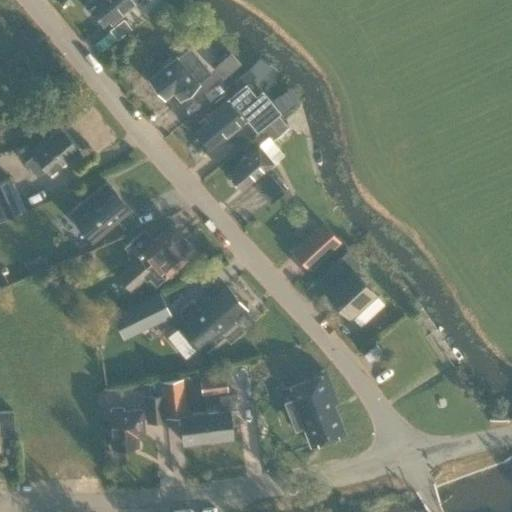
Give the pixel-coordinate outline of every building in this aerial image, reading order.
[(137,0),(92,0),(95,3),(90,8),(102,23),(108,18),(111,22),(137,0)] [(210,70),(189,46),(177,56),(176,55),(148,78),(164,97),(173,90),(180,98),(198,82),(197,81),(210,70)] [(239,63),(230,52),(213,67),(222,78),(239,63)] [(255,74),(249,69),(231,83),(236,91),(255,74)] [(226,135),(244,120),(254,133),(259,129),(276,114),(280,111),(262,90),(256,95),(246,83),(226,99),(204,117),(207,121),(195,131),(207,146),(223,132),(226,135)] [(276,114),(259,129),(270,141),(287,127),(276,114)] [(46,138),(22,158),(45,184),(68,164),(66,162),(80,150),(61,129),(48,140),(46,138)] [(274,163),(258,144),(238,161),(240,163),(227,173),(239,187),(255,174),(257,177),(274,163)] [(0,211),(3,218),(25,209),(10,176),(0,180),(0,211)] [(128,208),(111,187),(107,191),(101,184),(67,213),(90,240),(128,208)] [(339,240),(323,223),(293,251),(310,268),(339,240)] [(11,230),(20,259),(38,254),(28,224),(11,230)] [(183,237),(171,224),(153,239),(144,229),(124,246),(136,260),(128,267),(123,262),(113,271),(118,276),(129,289),(144,276),(146,279),(149,277),(156,284),(174,268),(174,269),(195,250),(184,236),(183,237)] [(358,261),(347,249),(328,267),(338,278),(325,291),(349,316),(356,309),(358,311),(369,301),(367,299),(374,292),(351,268),(358,261)] [(40,258),(28,263),(33,274),(45,270),(40,258)] [(246,308),(226,285),(209,300),(206,297),(175,323),(200,354),(223,335),(221,333),(235,321),(233,319),(246,308)] [(171,315),(159,291),(111,314),(123,338),(171,315)] [(326,371),(280,389),(285,402),(287,401),(297,428),(303,426),(310,444),(344,432),(334,405),(333,402),(337,401),(326,371)] [(227,389),(225,376),(201,379),(202,392),(227,389)] [(185,412),(182,393),(181,377),(162,379),(167,416),(179,415),(182,441),(207,438),(204,410),(185,412)] [(165,420),(162,380),(151,381),(155,394),(144,395),(146,421),(165,420)] [(204,410),(207,438),(232,435),(229,408),(238,407),(236,391),(218,394),(220,408),(204,410)] [(142,409),(124,410),(123,406),(110,407),(110,410),(112,447),(137,445),(136,434),(143,434),(142,409)]
